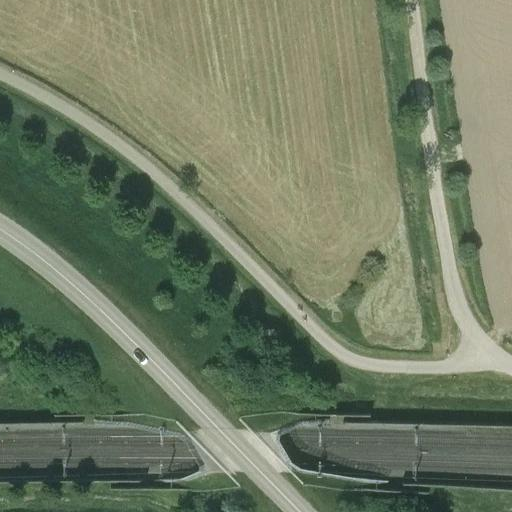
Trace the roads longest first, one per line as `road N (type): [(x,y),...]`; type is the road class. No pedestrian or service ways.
road 1 (tertiary): [(293,511),(158,366),(0,227)]
road 2 (unclassified): [(407,0),(459,311),(487,350),(511,367)]
